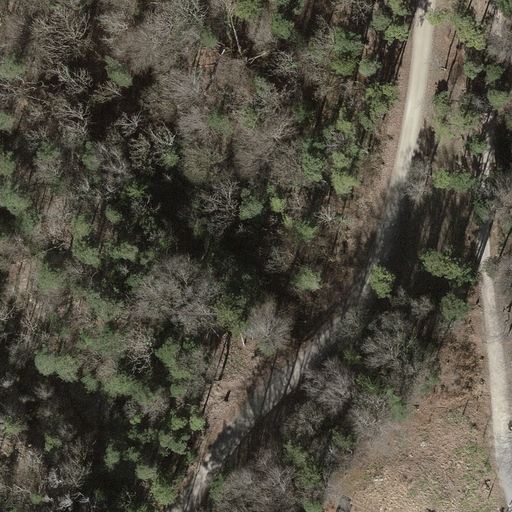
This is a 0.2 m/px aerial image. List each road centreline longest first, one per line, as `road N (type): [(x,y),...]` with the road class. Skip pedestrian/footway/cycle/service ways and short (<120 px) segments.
road 1 (track): [(429,0),(415,110),(358,304),(256,408),(177,511)]
road 2 (track): [(511,489),(489,213),(492,0)]
